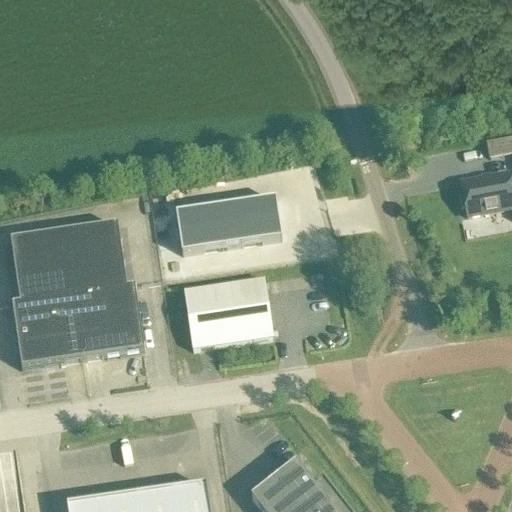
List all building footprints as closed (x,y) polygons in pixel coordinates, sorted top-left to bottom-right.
[(509,227),(511,226),(511,206),(510,206),(505,181),(457,190),(459,199),(455,200),(458,215),(462,214),(463,223),(507,215),(509,227)] [(183,261),(282,246),(276,207),(177,222),(183,261)] [(119,233),(13,249),(23,314),(15,315),(24,376),(146,357),(136,296),(129,297),(119,233)] [(264,286),(184,298),(193,358),(273,346),(264,286)] [(251,504),(257,511),(343,511),(323,487),(316,493),(315,493),(296,469),(251,504)] [(73,511),(209,511),(206,492),(73,511)]
